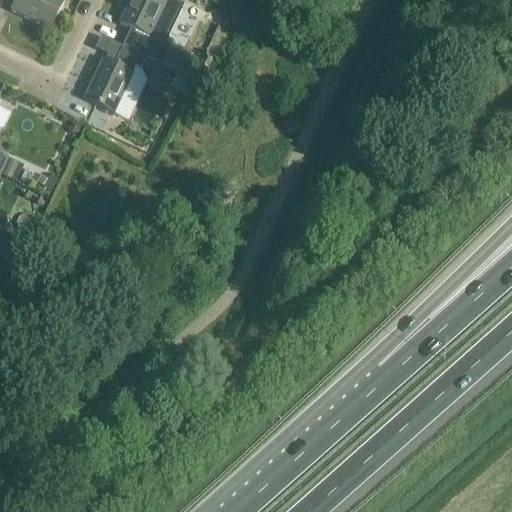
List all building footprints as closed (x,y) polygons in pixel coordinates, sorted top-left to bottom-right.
[(65,1),(62,0),(14,0),(16,1),(11,12),(51,31),(65,1)] [(146,60),(154,64),(173,73),(190,80),(195,69),(171,58),(171,57),(155,49),(151,49),(146,47),(160,17),(171,22),(179,4),(170,0),(131,0),(120,25),(131,30),(123,48),(146,59),(146,60)] [(222,6),(215,10),(220,17),(227,13),(222,6)] [(141,71),(146,60),(146,59),(123,48),(114,67),(103,61),(84,101),(114,115),(136,68),(141,71)] [(166,88),(173,73),(154,64),(146,79),(166,88)] [(71,125),(69,130),(72,135),(78,134),(81,129),(77,124),(71,125)] [(0,176),(1,177),(1,176),(16,183),(24,166),(8,159),(8,158),(0,154),(0,176)] [(25,171),(20,182),(28,186),(33,175),(25,171)] [(50,176),(41,192),(49,197),(58,181),(50,176)]
